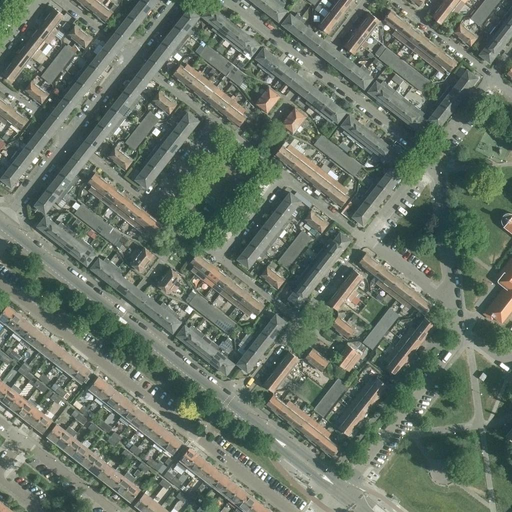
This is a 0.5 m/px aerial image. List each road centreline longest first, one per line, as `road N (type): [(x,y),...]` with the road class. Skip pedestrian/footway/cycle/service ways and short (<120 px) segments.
road 1 (residential): [(285,511),(0,285)]
road 2 (tertiary): [(234,406),(1,224)]
road 3 (residential): [(340,487),(454,339),(455,306)]
road 4 (residential): [(455,306),(428,158)]
road 5 (residential): [(428,158),(316,66)]
road 6 (tertiary): [(340,487),(234,406)]
